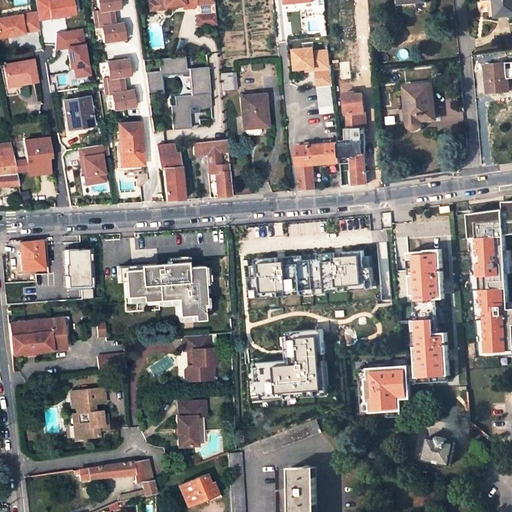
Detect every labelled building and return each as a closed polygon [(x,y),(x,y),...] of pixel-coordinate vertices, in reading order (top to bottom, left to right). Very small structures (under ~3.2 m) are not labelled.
[(121,0),(99,0),(101,9),(95,11),(98,30),(103,29),(107,43),(127,41),(125,22),(115,22),(113,10),(123,10),(121,0)] [(155,0),(156,2),(165,1),(166,6),(176,5),(179,5),(184,4),(184,8),(196,7),(196,5),(214,3),(214,0),(155,0)] [(511,0),(494,0),(496,16),(511,14),(511,0)] [(165,1),(156,2),(150,2),(151,11),(176,8),(176,5),(166,6),(165,1)] [(0,20),(0,39),(24,35),(24,34),(40,31),(36,14),(0,20)] [(209,15),(196,16),(197,26),(210,25),(209,15)] [(52,33),(55,50),(62,48),(66,70),(71,69),(73,78),(89,75),(79,27),(52,33)] [(372,46),(361,47),(362,63),(374,62),(372,46)] [(294,50),(296,69),(307,68),(315,68),(315,70),(331,69),(331,65),(329,50),(314,51),(314,48),(294,50)] [(209,110),(207,66),(184,67),(184,56),(157,58),(158,70),(144,71),(146,92),(159,91),(159,76),(187,74),(188,93),(173,94),(174,105),(170,105),(171,128),(189,127),(188,111),(209,110)] [(3,63),(7,82),(22,79),(22,82),(38,79),(34,57),(3,63)] [(130,58),(108,60),(111,77),(102,77),(105,96),(111,95),(114,97),(115,111),(139,108),(135,88),(125,90),(123,77),(133,76),(130,58)] [(507,63),(486,65),(488,93),(510,91),(507,63)] [(236,89),(235,73),(222,74),(223,90),(236,89)] [(433,84),(407,87),(408,99),(406,99),(408,125),(409,127),(411,128),(413,129),(415,129),(417,129),(419,128),(420,127),(421,125),(422,123),(422,121),(436,119),(433,84)] [(320,87),(323,113),(335,112),(333,86),(320,87)] [(356,92),(345,92),(346,115),(348,115),(349,142),(338,143),(340,159),(351,158),(353,185),(367,183),(365,153),(359,154),(359,148),(359,142),(364,141),(363,128),(367,127),(367,113),(366,113),(364,94),(356,95),(356,92)] [(240,97),(242,129),(244,129),(245,132),(248,136),(257,135),(260,132),(259,128),(267,127),(265,94),(240,97)] [(88,97),(63,101),(68,130),(93,126),(88,97)] [(140,123),(118,124),(121,166),(142,165),(140,123)] [(48,137),(24,140),(27,167),(48,165),(47,153),(50,153),(48,137)] [(227,139),(193,144),(194,155),(208,153),(208,155),(213,158),(214,163),(209,164),(210,173),(216,173),(218,197),(233,195),(230,165),(224,166),(220,166),(218,152),(229,151),(227,139)] [(326,143),(297,146),(300,189),(316,188),(314,165),(340,163),(340,159),(338,143),(333,143),(326,143)] [(183,199),(179,154),(179,153),(174,153),(174,144),(156,145),(159,170),(162,169),(165,201),(183,199)] [(79,184),(106,182),(105,145),(77,146),(79,184)] [(0,186),(4,186),(19,185),(11,147),(0,148),(0,186)] [(511,199),(499,201),(500,208),(501,233),(511,232),(511,199)] [(500,208),(464,213),(465,236),(470,235),(473,274),(476,274),(477,286),(472,286),(477,356),(510,353),(508,323),(511,323),(511,312),(511,308),(505,309),(501,233),(500,208)] [(42,241),(21,243),(22,254),(21,254),(22,271),(44,270),(42,241)] [(83,248),(61,249),(62,264),(60,264),(61,274),(64,274),(64,285),(84,283),(83,248)] [(331,258),(307,260),(309,288),(320,287),(321,291),(335,289),(334,285),(346,284),(346,289),(363,287),(362,279),(371,279),(370,266),(361,266),(360,250),(342,251),(342,254),(331,254),(331,258)] [(436,251),(409,253),(411,298),(438,296),(436,251)] [(298,255),(253,259),(253,264),(249,265),(250,296),(297,293),(296,289),(309,288),(307,260),(299,260),(298,255)] [(131,268),(117,270),(119,302),(152,300),(153,306),(171,304),(171,315),(173,315),(174,321),(197,320),(196,304),(202,304),(198,264),(181,265),(181,259),(131,264),(131,268)] [(32,293),(18,294),(19,302),(32,301),(32,293)] [(63,337),(62,317),(48,319),(51,350),(64,349),(63,337)] [(429,317),(411,318),(415,377),(445,375),(442,334),(430,334),(429,317)] [(11,354),(51,350),(48,319),(8,323),(9,325),(11,354)] [(98,325),(98,338),(106,338),(105,325),(105,323),(97,324),(98,325)] [(318,328),(286,332),(288,358),(252,361),(253,380),(247,380),(248,399),(323,393),(318,328)] [(214,364),(213,348),(210,348),(209,334),(184,336),(185,351),(187,351),(188,351),(192,351),(193,366),(188,366),(184,371),(184,377),(190,380),(211,378),(210,365),(214,364)] [(98,370),(125,367),(124,356),(97,359),(98,370)] [(104,388),(74,391),(75,399),(71,400),(72,407),(76,407),(77,413),(72,414),(73,423),(79,422),(80,438),(98,436),(98,431),(97,426),(103,426),(102,415),(95,415),(94,411),(94,404),(105,402),(104,388)] [(399,393),(391,396),(396,411),(404,409),(399,393)] [(347,398),(331,403),(331,413),(348,407),(347,398)] [(177,417),(177,429),(178,436),(178,448),(198,446),(197,417),(206,417),(205,401),(179,402),(179,417),(177,417)] [(107,415),(102,415),(103,426),(97,426),(98,431),(108,429),(107,415)] [(265,454),(322,432),(316,418),(259,440),(265,454)] [(438,439),(429,437),(424,460),(450,465),(455,443),(446,441),(447,439),(446,437),(440,436),(438,437),(438,439)] [(497,462),(511,474),(511,454),(507,451),(497,462)] [(244,511),(241,452),(228,453),(230,511),(244,511)] [(133,474),(135,483),(141,482),(143,490),(118,496),(119,501),(155,493),(152,479),(148,459),(78,469),(79,472),(80,479),(88,478),(133,474)] [(308,466),(290,467),(291,487),(291,494),(291,511),(317,511),(317,466),(312,466),(311,464),(308,464),(308,466)] [(205,474),(178,486),(186,507),(217,493),(212,482),(209,484),(205,474)]
